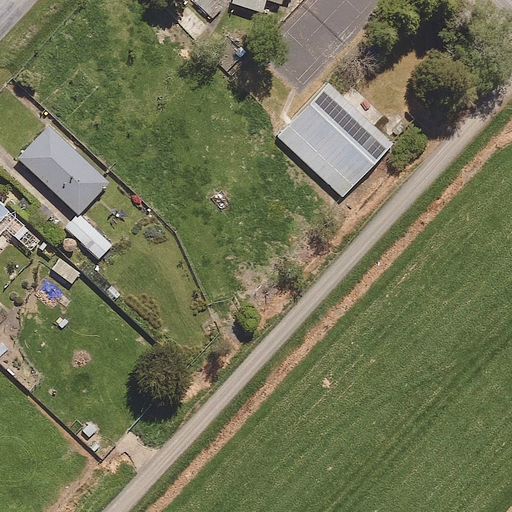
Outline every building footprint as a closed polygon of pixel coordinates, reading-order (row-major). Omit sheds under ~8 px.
[(221,6),(213,0),(195,0),(195,1),(212,17),(221,6)] [(229,0),(229,2),(259,12),(262,0),(267,0),(278,4),(279,0),(229,0)] [(342,98),(326,82),(275,136),(339,196),(390,143),(370,125),(381,114),(353,87),(342,98)] [(105,182),(46,126),(16,158),(75,213),(105,182)] [(65,227),(87,246),(92,240),(100,246),(105,241),(76,215),(65,227)] [(78,272),(58,257),(50,268),(70,283),(78,272)]
